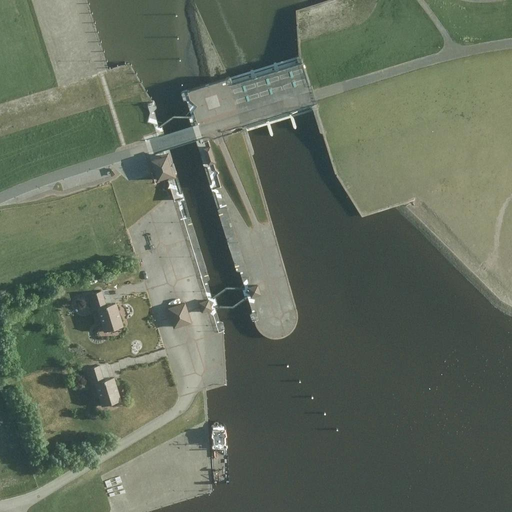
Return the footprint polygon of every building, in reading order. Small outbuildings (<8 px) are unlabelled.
[(212,158),(207,144),(201,146),(205,160),(212,158)] [(156,150),(157,152),(147,155),(154,176),(162,174),(163,173),(164,175),(172,173),(175,172),(167,146),(164,147),(162,148),(156,150)] [(62,179),(64,188),(86,182),(80,163),(77,164),(79,173),(73,175),(70,166),(49,173),(51,182),(62,179)] [(255,282),(247,284),(249,293),(258,290),(255,282)] [(104,304),(100,290),(87,293),(91,307),(98,306),(104,304)] [(208,305),(206,297),(197,300),(200,308),(208,305)] [(121,324),(114,301),(104,304),(98,306),(104,329),(121,324)] [(189,321),(182,301),(165,307),(172,326),(189,321)] [(101,379),(97,365),(85,368),(89,383),(95,381),(101,379)] [(118,400),(112,377),(101,379),(95,381),(102,404),(118,400)]
